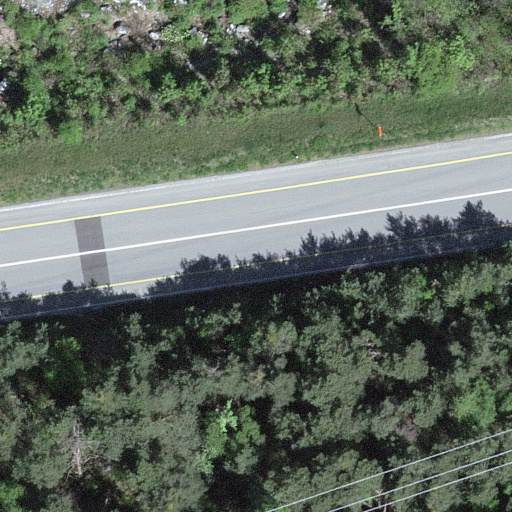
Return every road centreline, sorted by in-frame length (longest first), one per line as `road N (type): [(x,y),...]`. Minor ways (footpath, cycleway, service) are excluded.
road 1 (primary): [(511,189),(0,264)]
road 2 (motorway): [(0,294),(511,224)]
road 3 (motorway): [(419,0),(0,57)]
